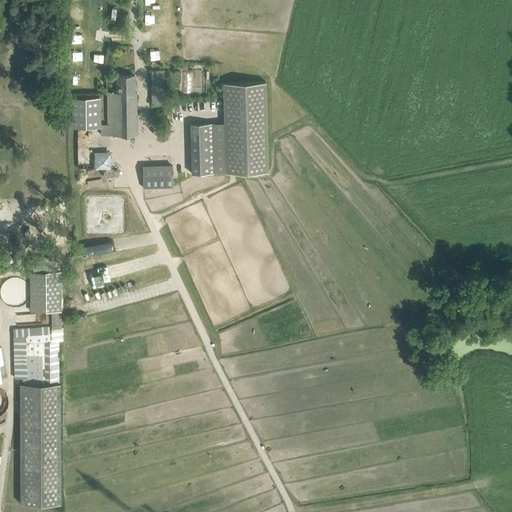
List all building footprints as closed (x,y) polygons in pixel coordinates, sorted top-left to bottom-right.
[(86,18),(86,10),(73,10),(73,19),(86,18)] [(150,58),(166,58),(166,48),(150,48),(150,58)] [(107,91),(108,124),(100,124),(100,127),(101,135),(108,134),(137,135),(136,91),(134,91),(134,75),(116,75),(116,90),(114,90),(114,91),(107,91)] [(162,104),(161,78),(151,78),(151,105),(162,104)] [(266,81),(223,82),(224,122),(225,172),(268,171),(266,81)] [(100,97),(69,98),(70,127),(100,127),(100,124),(100,97)] [(80,150),(90,150),(90,128),(80,128),(80,150)] [(109,148),(92,148),(92,167),(109,167),(109,148)] [(174,165),(142,166),(143,188),(174,187),(174,165)] [(51,265),(51,252),(26,253),(27,266),(51,265)] [(20,258),(0,258),(0,270),(21,269),(20,258)] [(0,271),(0,274),(6,305),(15,303),(13,295),(15,294),(13,284),(11,284),(8,270),(0,271)] [(60,271),(29,272),(30,312),(51,311),(61,311),(60,271)] [(19,328),(13,328),(14,378),(23,378),(23,384),(57,384),(57,342),(62,342),(61,327),(61,311),(51,311),(51,326),(19,328)] [(23,384),(20,384),(21,503),(60,503),(60,479),(60,471),(60,384),(57,384),(23,384)]
